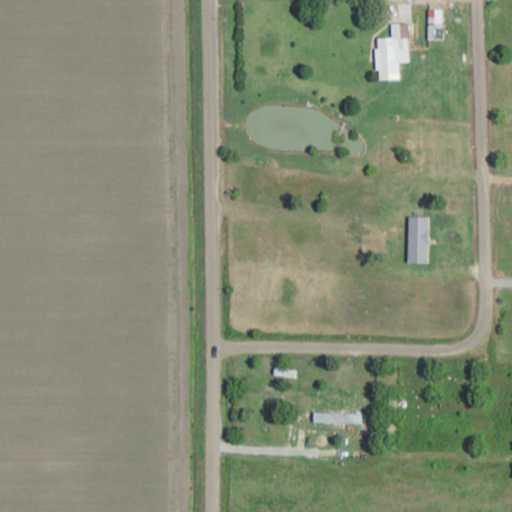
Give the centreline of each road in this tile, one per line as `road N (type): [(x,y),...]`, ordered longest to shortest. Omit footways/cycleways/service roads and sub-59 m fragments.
road 1 (track): [(202,348),(440,353),(469,342),(481,320),(482,282),(474,0)]
road 2 (residential): [(198,511),(199,0)]
road 3 (residential): [(200,449),(511,457)]
